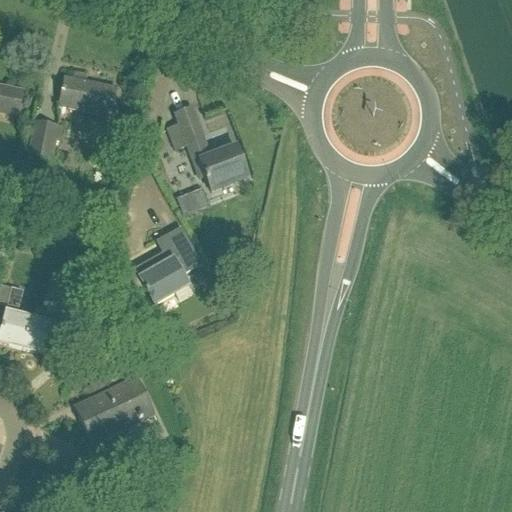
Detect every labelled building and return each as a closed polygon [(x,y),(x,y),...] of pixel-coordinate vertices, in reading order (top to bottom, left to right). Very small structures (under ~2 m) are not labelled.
[(86,78),(72,75),(71,82),(63,81),(57,110),(109,121),(115,91),(84,85),(86,78)] [(0,116),(15,119),(20,94),(0,90),(0,116)] [(209,161),(191,112),(174,119),(177,128),(167,132),(174,153),(185,148),(198,183),(203,181),(204,185),(205,184),(210,196),(247,182),(242,170),(235,151),(209,161)] [(54,131),(30,126),(25,159),(48,163),(54,131)] [(85,232),(64,228),(61,241),(82,245),(85,232)] [(200,269),(180,232),(156,246),(162,258),(127,277),(139,298),(143,296),(145,299),(146,299),(152,311),(174,298),(179,306),(191,299),(181,280),(200,269)] [(0,347),(19,353),(27,323),(15,320),(21,295),(9,292),(0,325),(0,347)] [(41,326),(27,323),(19,353),(46,359),(60,305),(48,302),(41,326)] [(151,418),(135,384),(73,413),(89,447),(151,418)] [(90,494),(74,462),(51,473),(68,505),(90,494)]
